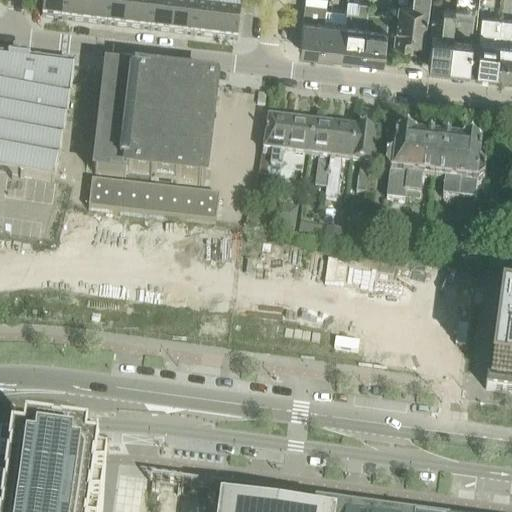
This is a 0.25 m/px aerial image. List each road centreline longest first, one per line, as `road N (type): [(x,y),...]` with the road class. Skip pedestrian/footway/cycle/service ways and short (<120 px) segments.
road 1 (tertiary): [(511,446),(85,376),(0,370)]
road 2 (tertiary): [(0,434),(155,428),(511,477)]
road 3 (residential): [(266,68),(13,38)]
road 4 (residential): [(511,96),(266,68)]
